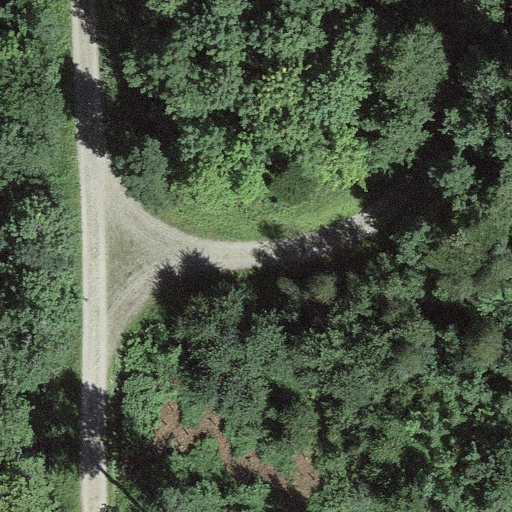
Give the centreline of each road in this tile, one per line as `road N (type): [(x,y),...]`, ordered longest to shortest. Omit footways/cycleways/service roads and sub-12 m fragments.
road 1 (track): [(442,0),(432,126),(387,214),(288,258),(167,258),(92,214),(85,0)]
road 2 (track): [(92,214),(77,511)]
